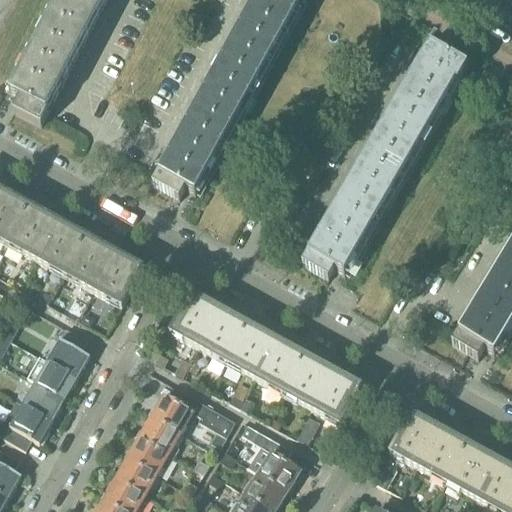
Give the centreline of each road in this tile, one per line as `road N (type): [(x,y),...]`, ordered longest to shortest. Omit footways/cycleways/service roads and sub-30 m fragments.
road 1 (residential): [(40,511),(189,254)]
road 2 (residential): [(412,380),(189,254)]
road 3 (residential): [(189,254),(0,148)]
road 4 (residential): [(327,511),(412,380)]
